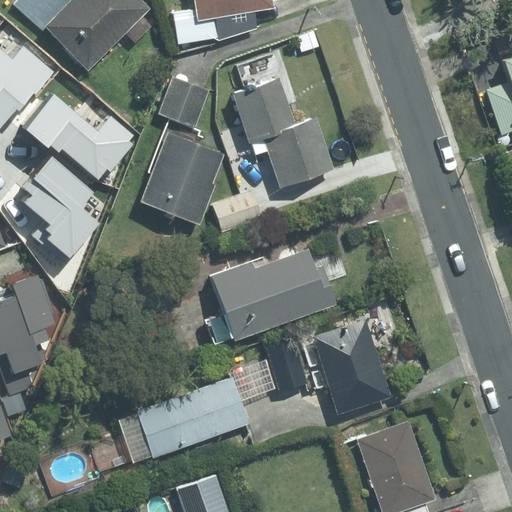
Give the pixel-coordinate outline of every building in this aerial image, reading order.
[(141,16),(150,6),(144,0),(67,0),(42,27),(88,71),(123,35),(133,45),(151,26),(141,16)] [(270,0),(192,0),(196,20),(272,8),(270,0)] [(507,80),(483,88),(497,133),(511,128),(511,52),(500,56),(507,80)] [(73,102),(35,53),(0,81),(0,184),(25,214),(61,184),(25,142),(73,102)] [(209,89),(170,75),(155,116),(193,131),(209,89)] [(279,78),(230,94),(244,141),(276,132),(294,126),(279,78)] [(294,126),(276,132),(278,138),(262,143),(276,188),(330,171),(314,120),(294,126)] [(226,150),(163,127),(136,203),(199,226),(226,150)] [(252,189),(209,203),(218,233),(262,219),(252,189)] [(306,245),(207,272),(233,338),(332,300),(319,265),(314,267),(306,245)] [(0,263),(0,321),(14,316),(2,282),(15,277),(9,260),(0,263)] [(364,318),(308,335),(332,413),(388,397),(364,318)] [(229,370),(230,375),(239,400),(275,388),(276,391),(299,383),(288,349),(264,357),(259,343),(244,348),(249,363),(229,370)] [(230,375),(134,407),(150,456),(246,424),(239,400),(230,375)] [(408,421),(355,439),(380,511),(396,511),(435,499),(408,421)] [(231,511),(218,471),(173,485),(181,511),(231,511)]
